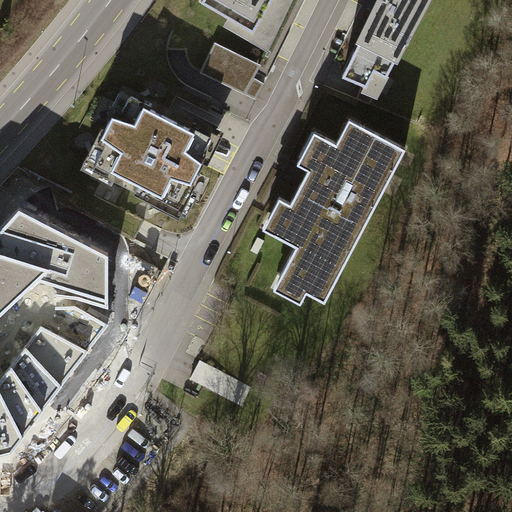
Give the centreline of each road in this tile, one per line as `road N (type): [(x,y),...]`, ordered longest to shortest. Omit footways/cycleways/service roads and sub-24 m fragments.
road 1 (residential): [(329,0),(126,392),(67,462),(2,511)]
road 2 (primary): [(0,124),(100,0)]
